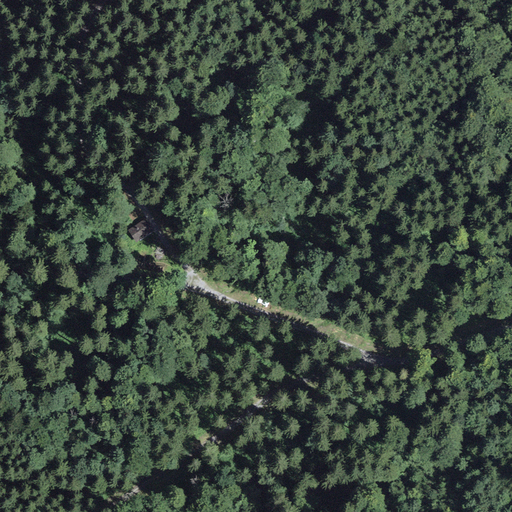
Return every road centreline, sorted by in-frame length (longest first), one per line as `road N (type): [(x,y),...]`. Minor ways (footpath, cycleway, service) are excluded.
road 1 (track): [(106,0),(86,23),(77,63),(84,140),(198,286)]
road 2 (track): [(511,328),(387,362),(198,286)]
road 3 (track): [(198,286),(0,265)]
